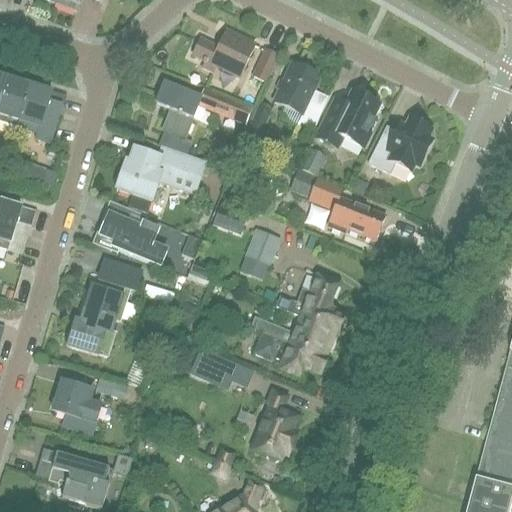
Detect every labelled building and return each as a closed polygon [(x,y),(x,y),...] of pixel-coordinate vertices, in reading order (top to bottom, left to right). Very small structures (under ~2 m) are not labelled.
[(55,0),(54,4),(77,12),(79,7),(81,0),(91,0),(102,4),(103,0),(55,0)] [(255,47),(225,33),(217,50),(199,42),(193,56),(205,62),(202,69),(213,75),(216,68),(240,79),(255,47)] [(265,50),(251,79),(265,85),(279,57),(265,50)] [(326,100),(313,94),(320,79),(291,65),(273,104),(302,117),(299,125),(314,131),(326,100)] [(0,107),(9,80),(0,77),(0,107)] [(30,87),(9,80),(0,107),(0,122),(17,128),(30,87)] [(187,159),(188,158),(192,144),(186,142),(194,119),(194,118),(198,108),(245,126),(251,111),(204,92),(201,99),(164,85),(156,105),(169,111),(161,133),(163,134),(159,147),(162,148),(161,150),(187,159)] [(51,94),(30,87),(17,128),(38,135),(36,140),(46,143),(46,144),(49,145),(60,112),(65,98),(51,94)] [(328,115),(315,140),(337,150),(342,140),(363,150),(370,135),(366,133),(379,107),(368,102),(367,98),(359,94),(355,95),(352,93),(339,120),(328,115)] [(253,151),(272,112),(260,106),(247,133),(245,132),(239,144),(253,151)] [(380,140),(366,165),(388,176),(394,165),(410,174),(414,167),(418,169),(432,142),(428,140),(431,133),(408,122),(405,129),(401,126),(390,146),(380,140)] [(327,157),(309,148),(299,167),(317,176),(327,157)] [(187,159),(161,150),(158,158),(133,150),(128,163),(125,162),(115,192),(132,198),(128,210),(147,217),(151,205),(152,205),(159,183),(173,188),(195,196),(206,164),(188,158),(187,159)] [(48,171),(44,186),(48,187),(53,189),(58,174),(53,172),(48,171)] [(307,204),(333,213),(327,228),(345,236),(347,231),(376,243),(386,218),(340,199),(343,190),(297,173),(291,191),(310,198),(307,204)] [(0,202),(0,249),(7,252),(10,244),(10,245),(15,230),(23,232),(25,225),(30,227),(34,214),(21,210),(21,209),(0,202)] [(212,227),(240,237),(248,215),(221,205),(212,227)] [(143,227),(141,229),(109,215),(99,238),(119,246),(117,252),(161,269),(167,253),(159,249),(164,235),(143,227)] [(280,242),(255,232),(245,259),(270,268),(280,242)] [(189,237),(181,256),(194,262),(202,242),(189,237)] [(140,274),(105,262),(98,282),(101,283),(98,291),(91,289),(80,323),(76,322),(67,348),(96,357),(97,355),(106,358),(114,335),(110,334),(114,322),(119,323),(126,302),(121,301),(124,290),(134,294),(140,274)] [(190,273),(186,281),(206,288),(209,280),(190,273)] [(300,319),(338,334),(345,317),(332,310),(331,307),(338,287),(316,278),(310,293),(303,290),(297,304),(280,297),(275,309),(300,319)] [(171,306),(174,295),(150,287),(146,298),(171,306)] [(338,334),(300,319),(294,334),(255,320),(251,332),(289,346),(289,347),(327,362),(338,334)] [(475,480),(466,511),(507,511),(511,499),(511,339),(508,353),(510,354),(476,481),(475,480)] [(327,362),(289,347),(279,371),(300,381),(303,376),(307,374),(312,374),(320,378),(327,362)] [(247,388),(254,373),(202,351),(192,374),(210,382),(214,374),(247,388)] [(97,393),(132,402),(135,389),(100,380),(97,393)] [(95,426),(100,407),(89,404),(93,393),(61,383),(52,413),(66,417),(62,430),(91,438),(95,426)] [(266,404),(269,406),(250,449),(257,452),(256,453),(266,457),(268,461),(275,464),(281,461),(284,456),(287,457),(298,434),(294,432),(300,419),(282,412),(288,398),(272,391),(266,404)] [(235,456),(221,450),(216,462),(230,468),(235,456)] [(65,457),(44,451),(36,479),(65,488),(62,500),(70,502),(68,507),(83,511),(84,507),(102,511),(112,475),(114,471),(79,461),(81,457),(67,453),(65,457)] [(114,471),(112,475),(127,480),(132,461),(118,457),(114,471)] [(230,468),(216,462),(210,475),(225,481),(230,468)] [(244,498),(219,511),(253,511),(263,489),(249,484),(244,498)]
